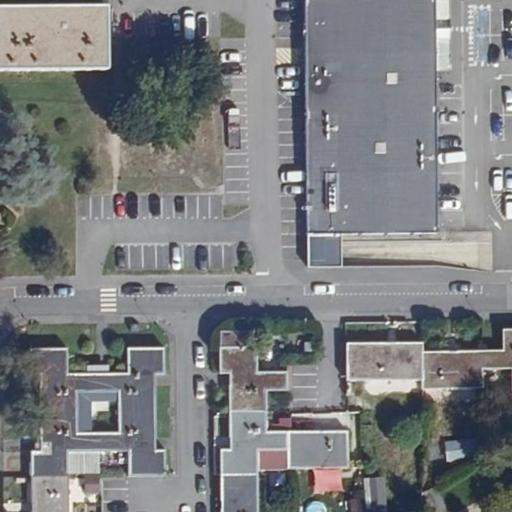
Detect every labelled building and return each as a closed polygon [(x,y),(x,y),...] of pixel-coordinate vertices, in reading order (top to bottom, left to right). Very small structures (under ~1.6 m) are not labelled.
[(436,0),(303,0),(305,234),(305,261),(336,261),(336,234),(438,233),(436,0)] [(0,8),(0,70),(105,69),(105,7),(0,8)] [(422,344),(346,346),(347,380),(421,380),(421,389),(483,388),(483,370),(511,370),(511,393),(511,329),(502,330),(502,350),(423,353),(422,344)] [(256,348),(219,348),(219,374),(229,374),(229,450),(220,450),(220,511),(257,511),(257,468),(347,469),(346,431),(266,431),(267,390),(286,390),(286,372),(255,371),(256,348)] [(163,375),(163,349),(127,349),(126,373),(108,374),(87,374),(67,374),(67,350),(30,350),(30,376),(39,376),(40,452),(31,451),(31,511),(67,511),(67,474),(98,474),(99,453),(127,452),(127,476),(164,476),(164,450),(155,450),(154,375),(163,375)] [(446,442),(450,462),(479,456),(475,435),(446,442)] [(366,477),(367,508),(388,507),(387,477),(366,477)]
